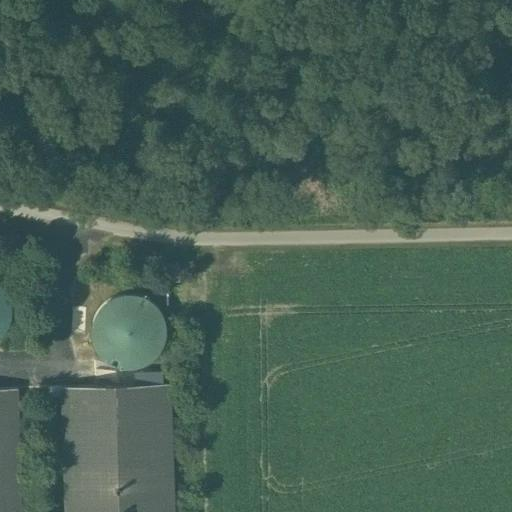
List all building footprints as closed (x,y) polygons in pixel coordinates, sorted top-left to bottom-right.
[(179,263),(167,263),(168,281),(180,281),(179,263)] [(0,336),(3,334),(7,328),(10,322),(12,315),(12,308),(11,301),(8,294),(4,289),(0,285),(0,336)] [(101,306),(97,311),(94,318),(93,325),(93,332),(94,339),(96,345),(100,351),(104,357),(110,361),(116,364),(123,366),(130,367),(137,366),(144,364),(150,361),(155,356),(160,351),(163,345),(166,338),(167,331),(166,324),(165,317),(162,311),(158,305),(152,301),(146,297),(140,294),(133,293),(126,293),(119,294),(112,297),(107,301),(101,306)] [(171,511),(168,384),(63,388),(67,511),(171,511)] [(19,511),(15,388),(0,388),(0,511),(19,511)]
